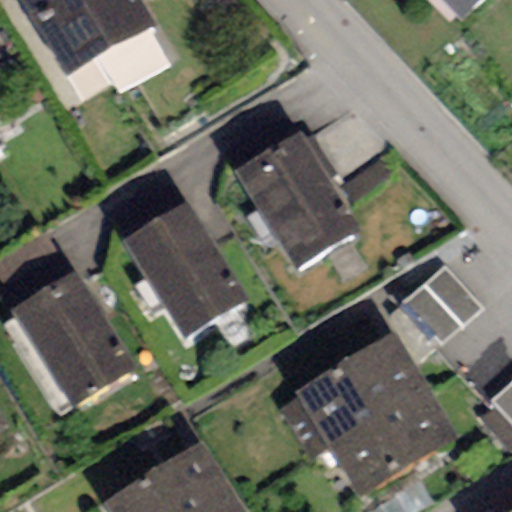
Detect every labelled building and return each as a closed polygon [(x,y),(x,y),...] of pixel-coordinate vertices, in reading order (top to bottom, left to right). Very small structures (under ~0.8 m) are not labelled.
[(131,0),(12,0),(64,87),(152,35),(131,0)] [(502,0),(433,0),(465,35),(502,0)] [(304,150),(240,189),(296,279),(360,240),(304,150)] [(191,215),(126,256),(187,351),(252,310),(191,215)] [(482,314),(443,273),(404,311),(443,351),(482,314)] [(82,282),(14,323),(72,420),(140,379),(82,282)] [(292,395),(323,442),(420,379),(390,332),(292,395)] [(456,435),(420,379),(323,442),(359,498),(456,435)] [(511,388),(490,409),(511,431),(511,388)] [(102,506),(105,511),(196,511),(230,490),(199,443),(102,506)] [(243,511),(230,490),(196,511),(243,511)]
